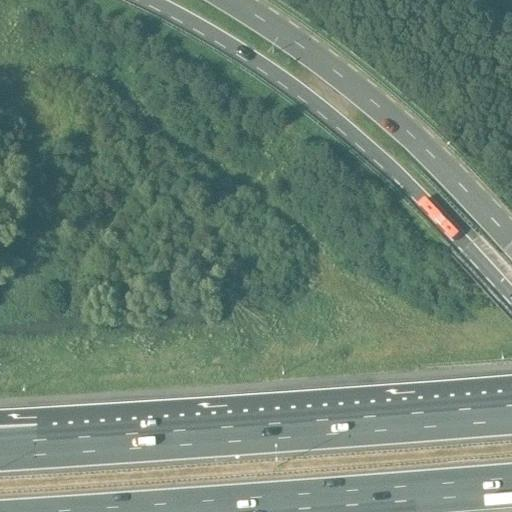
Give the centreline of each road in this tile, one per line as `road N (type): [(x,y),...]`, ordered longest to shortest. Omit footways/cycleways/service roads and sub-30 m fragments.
road 1 (motorway): [(511,414),(42,450)]
road 2 (primary): [(150,0),(308,95),(511,291)]
road 3 (primary): [(511,238),(406,129),(228,0)]
road 4 (motorway): [(212,511),(511,487)]
